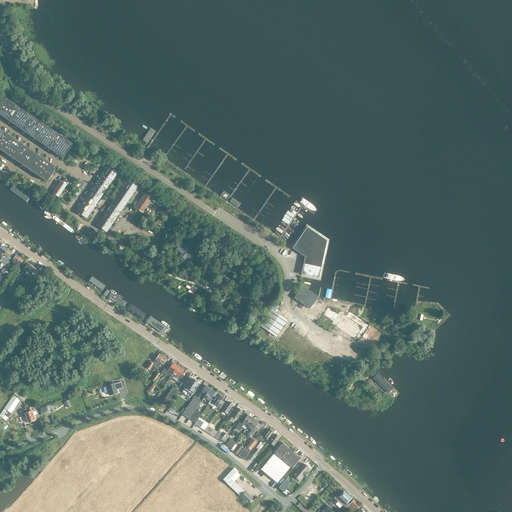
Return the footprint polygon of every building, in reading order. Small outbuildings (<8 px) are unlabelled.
[(68,142),(10,102),(11,102),(6,99),(0,108),(0,115),(1,116),(1,115),(59,155),(63,158),(65,155),(70,147),(70,148),(73,144),(68,141),(68,142)] [(142,140),(147,143),(155,131),(151,128),(142,140)] [(52,165),(0,129),(0,149),(43,179),(47,182),(49,178),(54,171),(56,168),(52,165)] [(112,182),(118,172),(108,165),(101,175),(112,182)] [(112,182),(101,175),(98,180),(108,187),(112,182)] [(133,194),(138,186),(128,179),(122,187),(133,194)] [(108,187),(98,180),(96,183),(106,190),(108,187)] [(59,197),(66,185),(61,181),(53,193),(59,197)] [(97,204),(106,190),(96,183),(87,196),(97,204)] [(12,185),(9,189),(26,202),(30,198),(12,185)] [(127,202),(133,194),(122,187),(117,195),(127,202)] [(143,213),(154,197),(146,192),(136,208),(143,213)] [(122,210),(127,202),(117,195),(111,203),(122,210)] [(92,211),(97,204),(87,196),(82,204),(92,211)] [(116,218),(122,210),(111,203),(106,211),(116,218)] [(92,211),(82,204),(79,207),(89,215),(92,211)] [(89,215),(79,207),(77,211),(87,218),(89,215)] [(111,226),(116,218),(106,211),(101,219),(111,226)] [(111,226),(101,219),(97,225),(107,232),(111,226)] [(323,264),(326,249),(323,248),(325,241),(318,237),(319,234),(311,229),(307,226),(304,230),(303,230),(301,234),(296,241),(296,240),(291,248),(305,257),(301,276),(305,276),(319,279),(322,264),(323,264)] [(198,253),(182,242),(176,250),(181,253),(180,256),(185,260),(187,257),(192,261),(198,253)] [(5,246),(2,250),(0,249),(0,252),(0,253),(4,255),(8,249),(5,246)] [(12,251),(8,249),(4,255),(0,261),(2,263),(2,262),(2,263),(0,265),(3,268),(1,271),(2,271),(1,272),(5,274),(11,264),(8,262),(10,259),(9,258),(12,255),(11,254),(12,251)] [(16,255),(15,257),(14,256),(12,259),(13,260),(12,261),(16,264),(20,257),(16,255)] [(24,260),(20,257),(16,264),(20,267),(22,268),(24,264),(23,263),(24,260)] [(29,264),(24,271),(23,272),(26,275),(24,278),(25,279),(27,277),(28,275),(34,267),(29,264)] [(39,271),(34,267),(27,277),(32,280),(29,284),(33,286),(37,280),(34,278),(39,271)] [(85,274),(80,280),(99,293),(103,286),(85,274)] [(107,286),(103,294),(123,308),(128,301),(107,286)] [(315,301),(303,294),(307,289),(303,286),(294,298),(310,309),(315,301)] [(131,301),(125,310),(146,325),(153,316),(131,301)] [(288,320),(275,312),(279,306),(274,302),(270,308),(271,309),(260,326),(276,337),(288,320)] [(382,333),(370,325),(369,326),(350,312),(349,312),(346,316),(340,312),(341,311),(340,311),(338,314),(328,307),(322,315),(333,322),(332,324),(355,339),(354,340),(355,340),(356,337),(360,339),(360,340),(372,348),(382,333)] [(154,317),(148,326),(166,338),(172,329),(154,317)] [(155,360),(157,361),(156,362),(156,363),(153,366),(155,368),(163,356),(160,354),(155,360)] [(167,359),(163,356),(155,368),(157,369),(161,364),(163,366),(167,359)] [(173,363),(171,365),(171,364),(168,363),(162,372),(166,374),(167,372),(171,375),(172,374),(178,366),(173,363)] [(178,366),(172,374),(171,375),(176,378),(177,375),(179,377),(183,372),(181,370),(182,369),(178,366)] [(155,382),(160,374),(157,372),(152,380),(155,382)] [(373,379),(387,393),(392,388),(378,374),(373,379)] [(182,393),(190,398),(196,389),(197,389),(197,388),(199,384),(198,383),(198,382),(194,379),(193,380),(191,379),(182,393)] [(125,389),(133,387),(131,380),(127,382),(127,380),(122,381),(125,389)] [(107,386),(110,395),(118,393),(117,391),(122,389),(120,382),(107,386)] [(205,385),(200,393),(201,394),(198,398),(195,396),(183,414),(189,419),(196,409),(202,401),(204,398),(205,396),(210,388),(205,385)] [(11,393),(13,395),(20,400),(23,402),(27,397),(15,388),(11,393)] [(170,406),(179,392),(173,388),(163,402),(170,406)] [(215,391),(210,388),(205,396),(204,398),(208,400),(207,402),(208,403),(213,396),(215,394),(214,393),(215,391)] [(216,398),(213,396),(208,403),(218,410),(220,408),(223,403),(221,401),(223,398),(218,394),(216,398)] [(0,416),(6,421),(20,400),(13,395),(0,414),(0,416)] [(227,405),(223,403),(220,408),(222,410),(222,411),(227,414),(226,415),(228,417),(233,410),(230,408),(233,405),(229,402),(227,405)] [(28,409),(33,421),(37,420),(35,415),(37,414),(36,411),(34,412),(34,410),(32,411),(31,408),(28,409)] [(236,411),(233,410),(228,417),(233,421),(235,418),(237,420),(243,411),(238,408),(236,411)] [(23,417),(26,416),(28,423),(33,421),(28,409),(21,412),(23,417)] [(196,409),(189,419),(195,422),(197,419),(201,413),(196,409)] [(242,418),(236,427),(240,430),(242,427),(242,426),(243,424),(247,427),(253,419),(248,415),(245,420),(242,418)] [(204,430),(208,425),(198,419),(195,424),(204,430)] [(259,422),(253,419),(247,427),(251,430),(250,432),(247,435),(251,438),(258,429),(255,427),(259,422)] [(214,437),(217,432),(208,425),(204,430),(214,437)] [(270,430),(264,438),(262,441),(264,443),(267,439),(268,440),(273,432),(270,430)] [(225,442),(230,435),(226,433),(221,440),(225,442)] [(275,434),(269,443),(273,446),(279,437),(275,434)] [(232,448),(236,442),(230,438),(226,444),(232,448)] [(253,439),(246,447),(246,446),(239,455),(244,460),(251,451),(251,450),(257,442),(253,439)] [(290,449),(288,447),(282,442),(273,453),(292,469),(301,458),(293,452),(292,452),(294,449),(292,448),(290,450),(289,449),(290,449)] [(249,462),(259,450),(256,448),(246,460),(249,462)] [(277,483),(288,470),(290,468),(274,454),(261,469),(277,483)] [(258,465),(257,465),(257,464),(256,463),(256,462),(259,458),(258,457),(253,462),(253,461),(250,465),(255,469),(258,465)] [(305,464),(304,465),(303,464),(295,474),(301,479),(303,476),(305,478),(308,474),(306,473),(310,469),(308,468),(308,467),(309,467),(308,466),(307,465),(306,465),(305,464)] [(223,480),(230,486),(234,481),(240,475),(233,469),(223,480)] [(289,483),(286,480),(279,487),(279,488),(279,489),(284,492),(287,489),(285,487),(289,483)] [(241,497),(245,491),(244,490),(234,481),(230,486),(241,497)] [(323,489),(317,483),(303,498),(310,504),(323,489)] [(246,492),(245,491),(241,497),(248,503),(253,498),(246,492)] [(344,491),(336,499),(335,501),(343,508),(345,509),(349,504),(348,503),(352,498),(344,491)] [(354,499),(350,504),(349,504),(345,509),(347,506),(354,511),(360,505),(354,499)]
